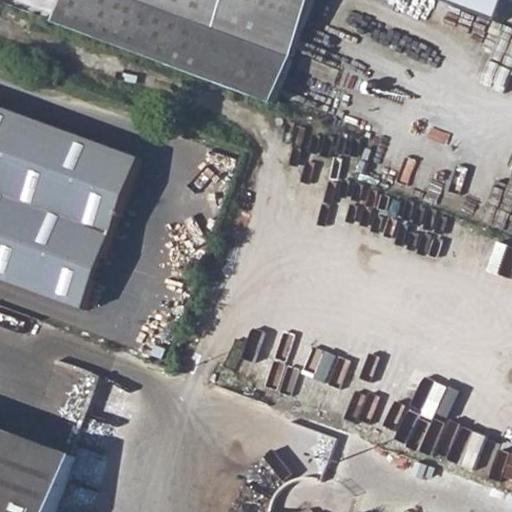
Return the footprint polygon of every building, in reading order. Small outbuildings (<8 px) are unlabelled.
[(198,75),(225,0),(65,0),(57,23),(198,75)] [(225,0),(198,75),(273,102),(310,0),(225,0)] [(7,112),(27,120),(31,106),(12,99),(7,112)] [(143,163),(27,120),(7,112),(0,109),(0,277),(89,311),(143,163)] [(113,255),(130,261),(148,214),(130,208),(113,255)] [(0,321),(25,330),(29,321),(3,312),(0,321)] [(57,511),(79,454),(0,426),(0,511),(57,511)]
